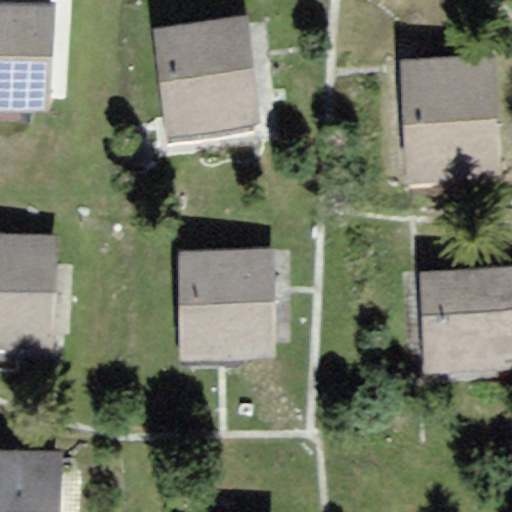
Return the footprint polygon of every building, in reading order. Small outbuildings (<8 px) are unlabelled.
[(49,4),(0,3),(0,105),(49,105),(49,4)] [(243,22),(146,28),(153,130),(250,123),(243,22)] [(479,59),(386,65),(395,190),(488,183),(479,59)] [(48,240),(0,239),(0,343),(46,344),(48,240)] [(264,256),(169,257),(169,352),(265,351),(264,256)] [(511,269),(406,274),(410,367),(511,362),(511,269)] [(48,511),(51,460),(0,458),(0,511),(48,511)]
